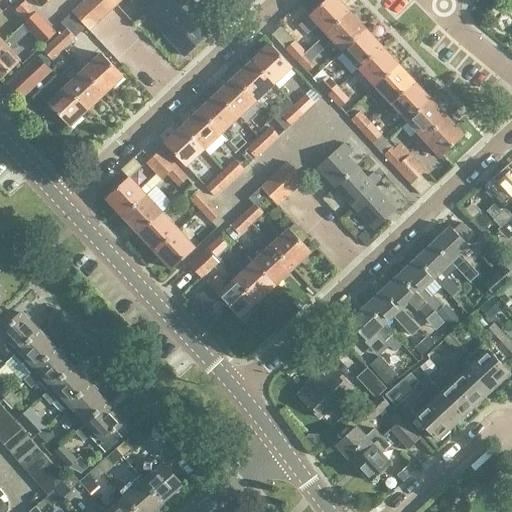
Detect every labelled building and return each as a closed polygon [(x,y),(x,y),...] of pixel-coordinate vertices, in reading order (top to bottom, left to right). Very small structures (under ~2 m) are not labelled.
[(93,0),(87,0),(82,5),(99,23),(108,15),(93,0)] [(109,0),(93,0),(108,15),(116,7),(109,0)] [(132,0),(147,16),(165,0),(132,0)] [(171,0),(165,0),(147,16),(166,36),(187,17),(196,9),(192,4),(183,13),(171,0)] [(327,0),(311,16),(320,27),(313,33),(320,40),(350,13),(337,0),(327,0)] [(31,17),(35,13),(26,3),(17,11),(27,22),(29,24),(33,20),(31,17)] [(73,14),(90,32),(99,23),(82,5),(73,14)] [(56,35),(35,13),(31,17),(33,20),(29,24),(27,22),(25,25),(44,46),(55,35),(56,35)] [(327,47),(333,41),(344,52),(366,31),(350,13),(320,40),(327,47)] [(187,17),(166,36),(185,57),(206,37),(187,17)] [(60,43),(65,49),(74,40),(66,31),(54,42),(57,46),(60,43)] [(344,52),(360,69),(382,48),(366,31),(344,52)] [(57,46),(54,42),(43,52),(52,61),(65,49),(60,43),(57,46)] [(286,50),(296,60),(301,56),(303,59),(307,55),(295,42),(286,50)] [(272,45),(254,62),(274,85),(292,68),(272,45)] [(0,82),(20,64),(3,46),(0,48),(0,82)] [(360,69),(376,87),(399,66),(382,48),(360,69)] [(103,55),(86,71),(106,94),(124,77),(103,55)] [(296,60),(308,74),(317,65),(307,55),(303,59),(301,56),(296,60)] [(20,74),(32,87),(51,70),(39,56),(20,74)] [(254,62),(236,79),(257,101),(274,85),(254,62)] [(376,87),(392,105),(415,84),(399,66),(376,87)] [(86,71),(68,88),(88,110),(106,94),(86,71)] [(44,111),(50,106),(70,128),(88,110),(68,88),(56,76),(32,98),(44,111)] [(327,78),(319,85),(328,95),(333,91),(335,94),(339,91),(327,78)] [(236,79),(218,95),(239,117),(257,101),(236,79)] [(392,105),(409,123),(431,102),(415,84),(392,105)] [(328,95),(341,109),(349,101),(339,91),(335,94),(333,91),(328,95)] [(218,95),(201,111),(222,134),(239,117),(218,95)] [(300,110),(304,114),(314,104),(306,96),(293,108),(297,112),(300,110)] [(409,123),(417,132),(410,139),(418,147),(448,119),(431,102),(409,123)] [(283,118),(291,126),(304,114),(300,110),(297,112),(293,108),(283,118)] [(201,111),(183,128),(204,150),(222,134),(201,111)] [(351,121),(361,131),(365,127),(368,130),(371,126),(359,113),(351,121)] [(424,154),(432,147),(442,158),(464,137),(448,119),(418,147),(424,154)] [(365,127),(361,131),(373,144),(381,137),(371,126),(368,130),(365,127)] [(165,145),(186,167),(204,150),(183,128),(165,145)] [(271,129),(258,141),(262,145),(265,142),(269,146),(279,137),(271,129)] [(258,141),(248,150),(256,159),(269,146),(265,142),(262,145),(258,141)] [(358,170),(347,158),(353,153),(345,145),(318,169),(337,190),(358,170)] [(394,147),(384,156),(393,166),(397,163),(400,166),(405,162),(404,160),(405,160),(394,147)] [(172,171),(176,168),(162,152),(147,166),(162,182),(168,177),(169,178),(174,174),(172,171)] [(405,160),(404,160),(405,162),(400,166),(397,163),(393,166),(411,186),(427,172),(411,155),(405,160)] [(236,161),(226,170),(231,175),(228,178),(232,181),(244,170),(236,161)] [(279,172),(296,189),(305,181),(288,164),(279,172)] [(188,181),(176,168),(172,171),(174,174),(169,178),(179,189),(188,181)] [(226,170),(207,189),(215,197),(232,181),(228,178),(231,175),(226,170)] [(358,170),(337,190),(356,210),(377,190),(374,187),(380,182),(373,174),(367,179),(358,170)] [(511,201),(511,171),(497,185),(511,201)] [(279,172),(271,180),(287,198),(296,189),(279,172)] [(106,200),(123,218),(145,198),(153,191),(146,185),(139,191),(128,179),(106,200)] [(287,198),(271,180),(261,188),(278,206),(287,198)] [(201,211),(210,202),(199,190),(190,199),(201,211)] [(377,190),(356,210),(375,231),(396,211),(377,190)] [(162,216),(145,198),(123,218),(140,236),(162,216)] [(221,214),(210,202),(201,211),(212,223),(221,214)] [(511,204),(505,211),(495,220),(501,227),(511,219),(511,218),(511,204)] [(255,205),(245,214),(250,219),(247,222),(251,226),(263,214),(255,205)] [(250,219),(245,214),(231,227),(240,237),(251,226),(247,222),(250,219)] [(178,233),(162,216),(140,236),(156,254),(178,233)] [(451,228),(435,244),(452,264),(457,269),(471,284),(479,276),(461,255),(469,247),(467,245),(475,237),(462,223),(454,231),(451,228)] [(291,230),(282,238),(276,232),(267,240),(273,246),(272,247),(294,270),(312,253),(291,230)] [(365,231),(358,238),(368,248),(375,242),(365,231)] [(195,250),(178,233),(156,254),(172,271),(195,250)] [(220,237),(208,248),(216,257),(228,246),(220,237)] [(452,264),(435,244),(418,260),(436,279),(453,298),(461,291),(448,277),(457,269),(452,264)] [(272,247),(255,263),(276,286),(294,270),(272,247)] [(208,250),(192,265),(203,277),(219,262),(208,250)] [(511,263),(501,252),(493,260),(503,271),(511,280),(511,279),(511,263)] [(436,279),(418,260),(401,276),(436,314),(444,307),(426,288),(436,279)] [(255,263),(237,280),(258,303),(276,286),(255,263)] [(233,276),(225,283),(218,276),(209,284),(220,295),(219,296),(240,320),(241,319),(244,322),(254,313),(251,309),(258,303),(237,280),(233,276)] [(401,276),(384,291),(402,310),(410,303),(419,313),(420,311),(429,321),(436,314),(401,276)] [(402,310),(384,291),(367,307),(385,326),(394,318),(412,336),(420,329),(410,318),(410,319),(403,311),(402,310)] [(511,305),(511,303),(505,296),(501,300),(509,308),(511,305)] [(385,326),(367,307),(350,323),(368,342),(377,334),(385,343),(386,342),(395,352),(403,345),(385,326)] [(450,310),(441,319),(450,329),(459,320),(450,310)] [(10,313),(0,322),(0,328),(11,341),(6,346),(15,356),(21,351),(40,333),(23,314),(17,320),(10,313)] [(509,361),(510,362),(511,359),(511,344),(494,325),(485,334),(491,341),(509,361)] [(21,351),(15,356),(32,374),(57,351),(40,333),(21,351)] [(427,338),(415,348),(422,356),(434,346),(427,338)] [(472,355),(464,363),(491,391),(509,376),(502,368),(509,361),(491,341),(483,349),(484,350),(475,359),(472,355)] [(464,346),(455,353),(464,363),(472,355),(464,346)] [(57,351),(32,374),(40,382),(49,392),(54,387),(74,369),(57,351)] [(456,368),(457,369),(464,363),(455,353),(448,359),(456,368)] [(370,366),(387,385),(397,376),(380,357),(370,366)] [(312,374),(316,379),(298,396),(320,419),(352,389),(330,366),(328,368),(324,363),(312,374)] [(456,368),(455,369),(461,376),(452,385),(474,407),(491,391),(464,363),(457,369),(456,368)] [(54,387),(49,392),(44,396),(52,404),(57,400),(66,410),(71,405),(91,387),(74,369),(54,387)] [(387,389),(368,369),(357,379),(377,399),(387,389)] [(418,383),(411,375),(404,380),(412,389),(418,383)] [(425,391),(429,395),(437,387),(428,378),(421,385),(426,390),(425,391)] [(437,387),(429,395),(456,423),(474,407),(452,385),(443,393),(437,387)] [(71,405),(66,410),(73,418),(81,427),(82,427),(107,404),(91,387),(71,405)] [(13,391),(5,398),(14,408),(22,401),(13,391)] [(413,412),(417,416),(416,417),(420,421),(427,428),(425,430),(425,433),(431,439),(434,439),(436,438),(437,440),(456,423),(425,391),(419,397),(422,401),(413,409),(413,412)] [(362,413),(371,423),(380,414),(388,422),(397,414),(381,396),(362,413)] [(85,441),(90,436),(100,447),(106,441),(116,431),(125,423),(107,404),(82,427),(81,427),(76,431),(85,441)] [(2,405),(0,406),(0,420),(9,413),(2,405)] [(22,417),(31,426),(38,419),(30,410),(22,417)] [(9,413),(0,420),(0,435),(16,422),(9,413)] [(409,450),(421,440),(403,420),(391,431),(409,450)] [(16,422),(0,435),(0,440),(5,446),(24,431),(16,422)] [(39,435),(47,445),(55,437),(46,428),(39,435)] [(365,439),(356,430),(337,448),(354,466),(382,440),(374,431),(365,439)] [(24,431),(5,446),(12,455),(31,439),(25,432),(24,431)] [(123,438),(116,431),(106,441),(112,447),(123,438)] [(116,450),(123,458),(144,440),(137,432),(116,450)] [(31,439),(12,455),(20,463),(38,447),(31,439)] [(382,440),(354,466),(370,484),(390,466),(381,456),(390,448),(382,440)] [(63,446),(55,453),(69,468),(77,461),(63,446)] [(38,447),(20,463),(27,472),(46,456),(38,447)] [(123,458),(116,450),(107,458),(114,466),(123,458)] [(492,465),(497,460),(490,451),(484,456),(492,465)] [(27,472),(34,480),(52,464),(46,456),(27,472)] [(151,469),(141,477),(163,503),(182,487),(159,460),(150,468),(151,469)] [(34,480),(41,488),(60,472),(52,464),(34,480)] [(106,474),(99,466),(89,474),(96,482),(106,474)] [(407,467),(398,475),(404,482),(413,473),(407,467)] [(492,482),(507,499),(511,494),(511,480),(503,471),(492,482)] [(60,472),(41,488),(48,497),(49,497),(55,491),(64,484),(67,481),(60,472)] [(71,491),(81,483),(73,475),(67,481),(64,484),(71,491)] [(141,477),(123,493),(122,494),(138,511),(152,511),(163,503),(141,477)] [(483,493),(476,483),(463,493),(470,503),(483,493)] [(110,497),(113,501),(104,509),(106,511),(138,511),(122,494),(123,493),(119,489),(110,497)] [(49,497),(45,500),(52,508),(62,500),(55,491),(49,497)] [(1,498),(0,498),(0,511),(3,511),(9,507),(1,498)]
